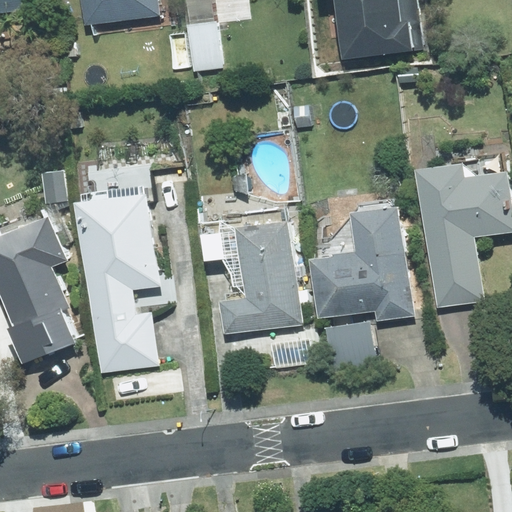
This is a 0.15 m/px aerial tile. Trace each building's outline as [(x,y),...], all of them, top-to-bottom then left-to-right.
[(0,0),(0,10),(45,3),(44,0),(0,0)] [(164,0),(89,0),(93,25),(167,14),(164,0)] [(216,0),(188,0),(198,69),(226,65),(216,0)] [(327,0),(332,38),(349,36),(351,56),(431,47),(425,0),(327,0)] [(315,103),(294,103),(294,131),(315,131),(315,103)] [(511,168),(471,174),(470,162),(424,168),(442,304),(488,298),(479,236),(511,232),(511,168)] [(71,170),(42,171),(44,203),(73,202),(71,170)] [(140,313),(137,288),(166,284),(154,191),(83,200),(105,373),(162,365),(155,311),(140,313)] [(0,290),(1,290),(29,363),(84,343),(71,309),(75,307),(60,267),(77,260),(56,204),(0,224),(0,290)] [(361,251),(314,257),(321,318),(331,317),(337,373),(382,368),(376,319),(418,314),(405,205),(357,211),(361,251)] [(296,223),(244,228),(249,296),(226,298),(229,332),(305,326),(296,223)]
